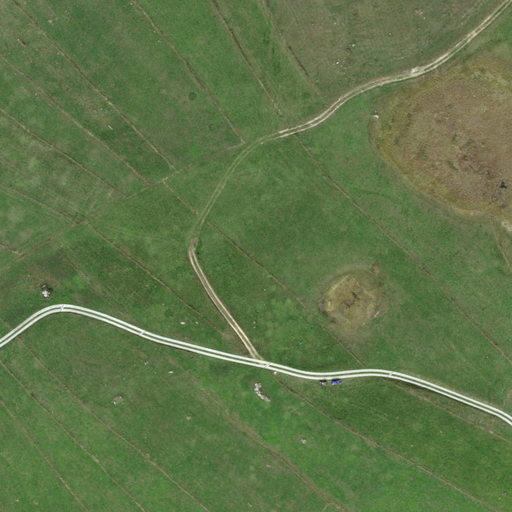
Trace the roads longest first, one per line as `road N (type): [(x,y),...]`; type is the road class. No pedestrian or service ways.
road 1 (track): [(262,365),(195,264),(195,235),(215,190),(243,151),(319,121),(364,87),(428,69),(508,0)]
road 2 (track): [(511,421),(381,371),(316,375),(262,365),(63,308),(47,310),(0,343)]
